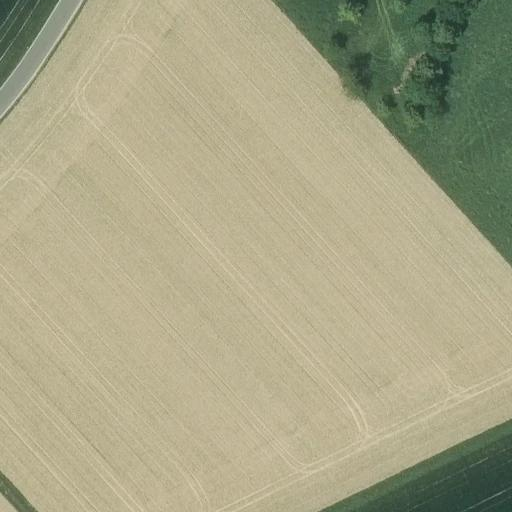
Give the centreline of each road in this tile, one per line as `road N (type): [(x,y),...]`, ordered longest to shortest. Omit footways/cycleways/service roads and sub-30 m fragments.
road 1 (track): [(376,511),(511,446)]
road 2 (unclassified): [(0,118),(83,0)]
